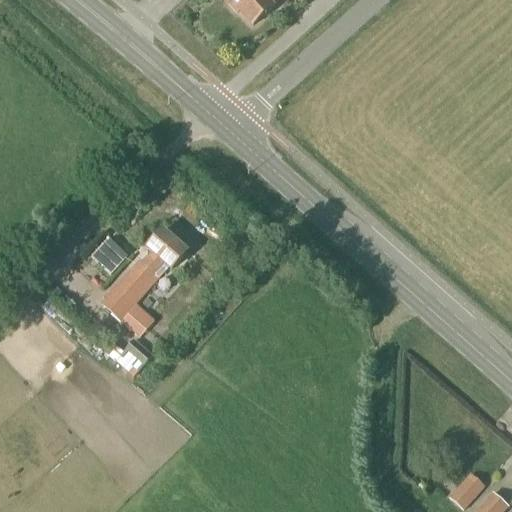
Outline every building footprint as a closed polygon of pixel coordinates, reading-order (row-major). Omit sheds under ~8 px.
[(225,0),(252,29),(273,9),(282,0),(225,0)] [(170,273),(186,255),(162,233),(146,251),(150,255),(139,267),(137,265),(98,309),(119,326),(158,282),(156,281),(166,269),(170,273)] [(187,297),(192,291),(186,285),(180,291),(187,297)] [(133,381),(139,373),(152,359),(133,343),(114,365),(133,381)] [(460,511),(464,511),(484,489),(470,477),(449,502),(460,511)] [(506,511),(508,510),(491,496),(477,511),(506,511)]
